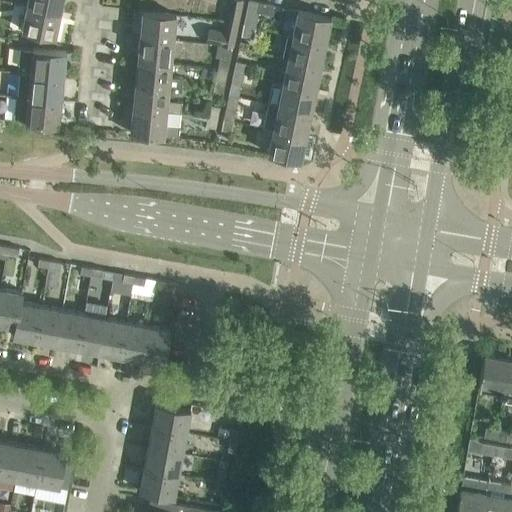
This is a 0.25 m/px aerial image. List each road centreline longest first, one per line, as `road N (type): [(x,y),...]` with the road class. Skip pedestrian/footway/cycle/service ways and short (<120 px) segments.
road 1 (unclassified): [(373,215),(25,172)]
road 2 (unclassified): [(22,194),(363,258)]
road 3 (tertiary): [(363,258),(321,511)]
road 4 (tertiary): [(378,511),(419,270)]
road 5 (tertiary): [(429,224),(467,0)]
road 6 (tertiary): [(410,0),(373,215)]
road 7 (residential): [(120,380),(0,357)]
road 8 (residential): [(95,119),(100,50),(91,0)]
